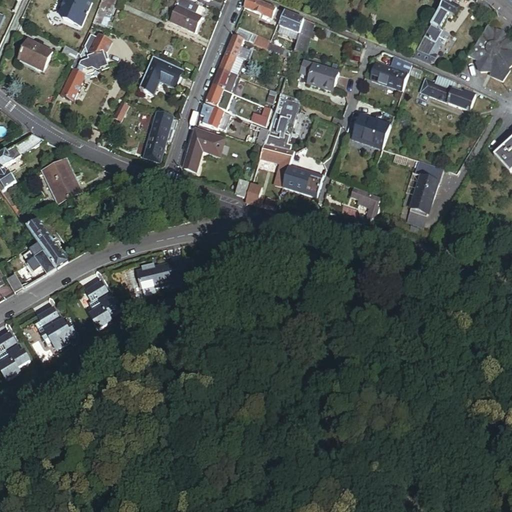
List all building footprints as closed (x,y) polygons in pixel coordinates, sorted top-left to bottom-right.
[(274,18),(279,21),(283,13),(251,0),(247,0),(245,8),(273,20),(274,18)] [(199,18),(195,16),(199,9),(195,7),(181,1),(177,9),(171,23),(195,34),(202,19),(199,18)] [(431,26),(441,32),(450,16),(454,18),(459,9),(445,1),(431,26)] [(94,24),(106,30),(115,7),(102,3),(94,24)] [(298,41),(305,21),(285,14),(277,32),(298,41)] [(313,41),(315,36),(312,35),(315,25),(305,21),(298,41),(296,47),(295,52),(305,55),(310,40),(313,41)] [(442,49),(449,37),(441,32),(431,26),(413,59),(429,65),(430,63),(434,64),(438,56),(436,55),(440,48),(442,49)] [(511,71),(509,67),(511,64),(511,48),(511,49),(511,41),(505,38),(503,40),(495,35),(495,32),(486,30),(469,58),(475,62),(474,63),(482,75),(488,74),(493,73),(493,77),(506,82),(511,71)] [(296,47),(298,41),(277,32),(275,38),(296,47)] [(254,45),(257,36),(253,34),(249,43),(254,45)] [(109,60),(107,55),(113,43),(99,36),(97,39),(91,36),(85,48),(90,61),(83,63),(81,57),(78,55),(75,63),(78,64),(90,70),(90,71),(92,70),(98,73),(102,72),(102,71),(109,68),(107,61),(109,60)] [(266,50),(269,44),(270,41),(257,36),(254,45),(266,50)] [(228,54),(237,58),(245,42),(235,38),(228,54)] [(18,61),(41,74),(52,55),(29,42),(18,61)] [(288,54),(289,52),(269,44),(266,50),(292,60),(293,56),(288,54)] [(64,56),(75,63),(78,55),(69,49),(64,56)] [(241,79),(247,63),(237,58),(228,54),(221,70),(241,79)] [(371,81),(403,93),(414,65),(395,58),(391,70),(388,69),(385,75),(375,71),(371,81)] [(283,70),(288,72),(291,62),(286,61),(283,70)] [(164,86),(176,92),(183,75),(156,62),(141,93),(143,94),(142,96),(145,98),(146,96),(154,100),(160,88),(161,85),(164,86)] [(333,93),(339,74),(304,63),(300,75),(310,78),(308,85),(333,93)] [(73,103),(74,104),(86,79),(90,71),(90,70),(78,64),(74,72),(59,104),(70,109),(73,103)] [(375,71),(385,75),(388,69),(377,65),(375,71)] [(90,71),(86,79),(97,76),(98,73),(92,70),(90,71)] [(214,87),(223,91),(226,83),(237,87),(241,79),(221,70),(214,87)] [(426,81),(421,95),(471,114),(477,97),(473,95),(474,92),(464,87),(463,87),(439,78),(437,85),(426,81)] [(223,91),(234,95),(237,87),(226,83),(223,91)] [(207,104),(217,108),(223,91),(214,87),(207,104)] [(217,108),(232,114),(239,97),(234,95),(223,91),(217,108)] [(270,129),(287,135),(297,103),(280,98),(270,129)] [(287,135),(290,136),(300,104),(297,103),(287,135)] [(121,123),(129,108),(122,104),(114,119),(121,123)] [(219,130),(223,132),(230,116),(206,107),(203,118),(206,119),(203,125),(218,131),(219,130)] [(260,124),(266,126),(272,109),(266,107),(260,124)] [(159,165),(166,143),(173,124),(174,121),(160,117),(145,160),(159,165)] [(352,143),(382,153),(390,130),(359,120),(352,143)] [(166,143),(170,144),(176,125),(173,124),(166,143)] [(264,149),(265,144),(270,131),(252,124),(250,127),(262,132),(260,137),(255,136),(254,138),(247,135),(244,142),(257,147),(264,149)] [(266,145),(282,149),(286,135),(287,135),(270,129),(270,131),(265,144),(266,145)] [(204,153),(212,155),(218,139),(198,132),(192,148),(204,153)] [(291,137),(286,135),(282,149),(291,152),(293,147),(289,145),(291,137)] [(6,190),(16,182),(8,171),(6,173),(2,168),(44,143),(32,137),(0,156),(0,191),(1,193),(6,190)] [(511,141),(495,156),(511,174),(511,172),(511,141)] [(260,162),(281,166),(281,164),(263,160),(266,145),(265,144),(264,149),(260,160),(260,162)] [(281,164),(290,166),(294,153),(295,153),(291,152),(282,149),(266,145),(263,160),(281,164)] [(253,158),(260,160),(264,149),(257,147),(253,158)] [(194,184),(204,153),(192,148),(181,180),(194,184)] [(45,211),(80,196),(66,164),(35,177),(44,198),(40,200),(45,211)] [(276,182),(284,185),(289,169),(290,166),(281,164),(281,166),(276,182)] [(243,183),(250,185),(255,167),(248,166),(243,183)] [(283,190),(317,200),(323,180),(289,169),(284,185),(283,190)] [(415,196),(421,180),(412,177),(407,193),(415,196)] [(410,211),(427,218),(438,186),(421,180),(415,196),(407,193),(401,209),(410,211)] [(237,196),(246,198),(250,185),(243,183),(241,183),(237,196)] [(12,207),(16,204),(6,190),(1,193),(12,207)] [(379,210),(377,209),(379,201),(354,191),(351,198),(360,201),(359,206),(371,210),(367,221),(375,223),(379,210)] [(247,204),(258,208),(261,198),(250,195),(247,204)] [(30,217),(26,220),(20,212),(21,211),(16,204),(12,207),(25,225),(32,220),(30,217)] [(357,221),(360,213),(345,207),(342,216),(357,221)] [(423,228),(427,218),(410,211),(406,222),(423,228)] [(57,271),(68,264),(40,224),(28,230),(41,248),(57,271)] [(47,277),(57,271),(41,248),(32,254),(38,262),(30,267),(36,275),(42,271),(47,277)] [(14,296),(24,290),(17,278),(7,283),(14,296)]
